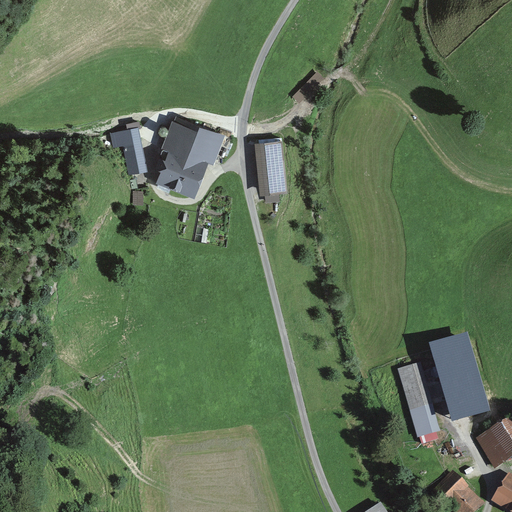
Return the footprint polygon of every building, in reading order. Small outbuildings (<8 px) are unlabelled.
[(291,102),(316,78),(310,72),(285,95),(291,102)] [(211,162),(221,136),(177,119),(159,167),(164,169),(159,181),(192,194),(205,160),(211,162)] [(278,191),(273,141),(248,143),(252,193),(278,191)] [(468,331),(429,342),(452,421),(490,410),(468,331)] [(420,362),(397,369),(418,437),(419,436),(422,444),(439,439),(437,432),(441,431),(420,362)] [(511,416),(476,439),(495,468),(511,456),(511,416)] [(453,458),(466,453),(461,442),(448,448),(453,458)] [(474,511),(482,505),(453,475),(434,494),(448,509),(451,506),(456,511),(474,511)] [(511,478),(509,477),(494,501),(511,511),(511,478)]
